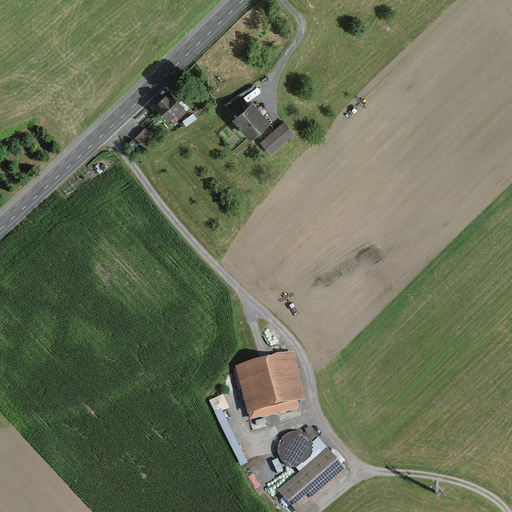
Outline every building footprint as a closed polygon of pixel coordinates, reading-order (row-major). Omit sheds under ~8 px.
[(172,90),(156,103),(169,120),(185,106),(172,90)] [(251,99),(233,116),(250,134),(268,118),(251,99)] [(283,120),(260,141),(271,154),(294,132),(283,120)] [(306,403),(294,354),(236,367),(247,417),(306,403)] [(217,413),(230,408),(224,394),(212,399),(217,413)] [(296,511),(305,511),(350,473),(328,448),(279,492),(296,511)]
